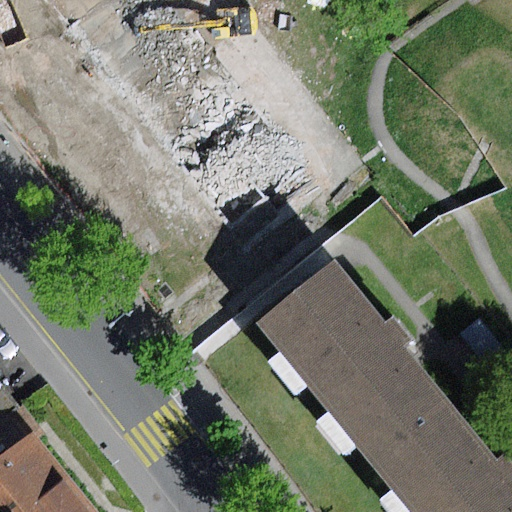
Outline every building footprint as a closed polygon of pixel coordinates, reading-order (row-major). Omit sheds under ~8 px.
[(37,0),(218,243),(312,173),(183,0),(37,0)] [(261,328),(375,468),(452,405),(407,349),(415,342),(404,329),(395,318),(385,326),(336,267),(261,328)] [(511,358),(479,319),(461,334),(511,394),(511,358)] [(0,428),(24,409),(0,380),(0,428)] [(497,459),(452,405),(375,468),(411,511),(511,511),(511,458),(507,451),(497,459)] [(24,409),(0,428),(0,454),(37,425),(24,409)] [(0,511),(97,511),(35,435),(0,464),(0,511)]
